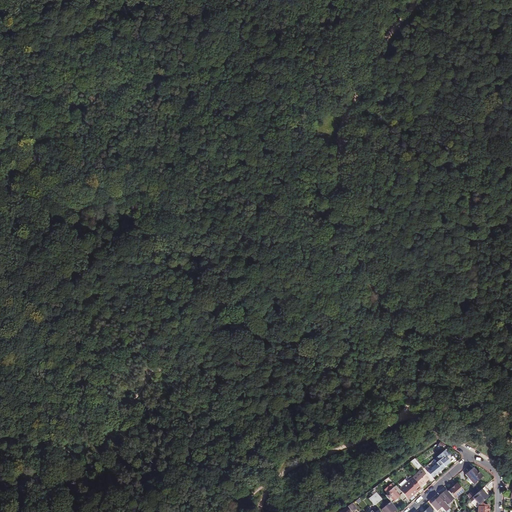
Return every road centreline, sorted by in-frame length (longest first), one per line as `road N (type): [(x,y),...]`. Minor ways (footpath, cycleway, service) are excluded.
road 1 (track): [(280,0),(260,42),(264,74),(246,152),(269,254),(330,315),(342,372),(293,410),(240,418),(223,476),(173,487),(148,511)]
road 2 (track): [(256,511),(281,469),(384,427),(417,386),(409,339),(351,251),(339,166),(362,84),(423,0)]
road 3 (track): [(492,441),(438,415),(400,416),(342,372),(0,168)]
road 4 (track): [(491,467),(445,0)]
road 5 (track): [(0,155),(40,136),(60,112),(101,88),(106,41),(94,0)]
road 6 (track): [(159,364),(98,446),(82,446),(0,402)]
road 7 (track): [(0,4),(154,0)]
